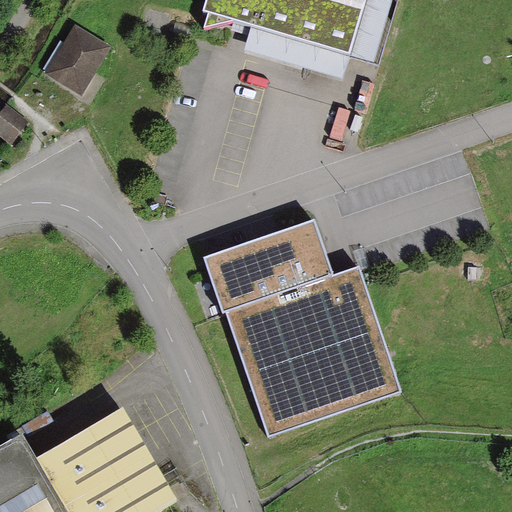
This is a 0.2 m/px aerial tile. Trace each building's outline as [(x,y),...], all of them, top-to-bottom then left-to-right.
[(370,0),(202,0),(199,11),(355,54),(370,0)] [(105,51),(71,30),(44,73),(78,94),(105,51)] [(5,106),(0,114),(0,135),(14,144),(28,120),(5,106)] [(205,257),(267,439),(401,393),(357,266),(332,274),(313,220),(205,257)] [(0,449),(0,511),(156,511),(173,502),(120,412),(30,466),(15,441),(0,449)]
